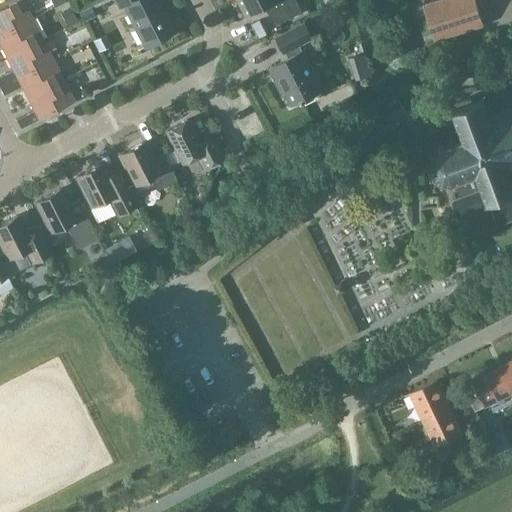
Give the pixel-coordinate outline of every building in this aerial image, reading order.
[(0,35),(32,19),(22,0),(16,0),(0,8),(0,35)] [(145,47),(173,32),(156,0),(115,0),(119,8),(123,5),(145,47)] [(238,0),(247,17),(264,8),(267,13),(277,25),(302,12),(296,0),(238,0)] [(475,0),(436,0),(423,4),(434,40),(483,24),(475,0)] [(7,57),(43,39),(32,19),(0,35),(0,45),(1,45),(7,57)] [(300,45),(313,39),(305,23),(277,38),(285,53),(286,53),(289,58),(272,67),(276,76),(274,77),(283,94),(285,93),(292,105),(301,100),(302,102),(305,101),(305,100),(323,90),(303,51),(300,45)] [(0,86),(53,59),(43,39),(7,57),(13,70),(0,76),(0,86)] [(353,73),(365,70),(361,52),(350,54),(353,73)] [(28,98),(63,80),(53,59),(0,86),(0,87),(4,95),(22,86),(28,98)] [(63,80),(28,98),(34,110),(16,119),(21,128),(74,101),(63,80)] [(511,89),(482,101),(485,96),(482,94),(480,98),(471,101),(469,97),(454,103),(456,108),(453,109),(450,107),(449,110),(453,112),(457,124),(454,125),(455,128),(459,127),(463,139),(454,143),(452,139),(449,140),(450,143),(442,146),(441,143),(438,144),(439,147),(433,151),(430,150),(429,153),(431,154),(430,164),(426,164),(427,166),(430,166),(432,173),(430,176),(432,178),(434,176),(441,180),(441,184),(444,185),(444,182),(453,181),(454,184),(457,183),(456,180),(464,177),(465,180),(468,178),(466,174),(476,171),(478,176),(481,183),(477,184),(478,187),(482,185),(486,198),(485,201),(488,202),(489,199),(511,190),(511,89)] [(390,104),(381,109),(386,118),(395,113),(390,104)] [(165,130),(182,164),(197,156),(203,169),(223,159),(211,137),(199,143),(187,119),(165,130)] [(177,180),(164,155),(153,161),(143,142),(120,154),(135,185),(151,177),(157,190),(177,180)] [(100,164),(77,176),(92,207),(107,199),(111,207),(115,216),(135,207),(131,197),(118,171),(107,177),(100,164)] [(511,219),(511,190),(489,199),(488,202),(485,201),(486,198),(482,185),(478,187),(477,184),(481,183),(478,176),(457,185),(461,195),(454,198),(453,203),(465,233),(470,236),(511,219)] [(66,225),(73,238),(78,248),(98,239),(93,228),(78,199),(67,204),(59,189),(36,201),(52,232),(66,225)] [(30,264),(50,254),(35,225),(24,231),(17,216),(0,223),(0,241),(9,259),(24,252),(30,264)] [(511,280),(504,265),(502,267),(500,263),(486,270),(495,289),(511,280)] [(511,360),(499,367),(511,394),(511,360)] [(485,407),(511,394),(499,367),(472,379),(479,395),(470,400),(476,410),(485,406),(485,407)] [(423,420),(450,407),(437,380),(410,393),(423,420)] [(450,407),(423,420),(435,447),(439,456),(451,450),(446,441),(463,434),(450,407)]
